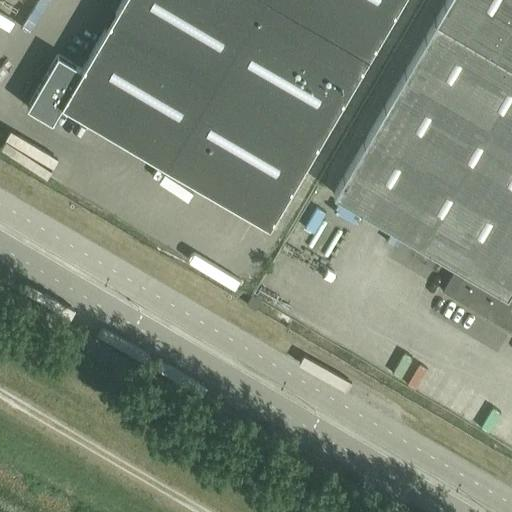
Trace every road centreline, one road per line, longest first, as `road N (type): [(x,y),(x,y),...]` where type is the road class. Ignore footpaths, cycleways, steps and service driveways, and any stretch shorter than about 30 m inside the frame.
road 1 (unclassified): [(511,504),(0,203)]
road 2 (unclassified): [(0,247),(450,511)]
